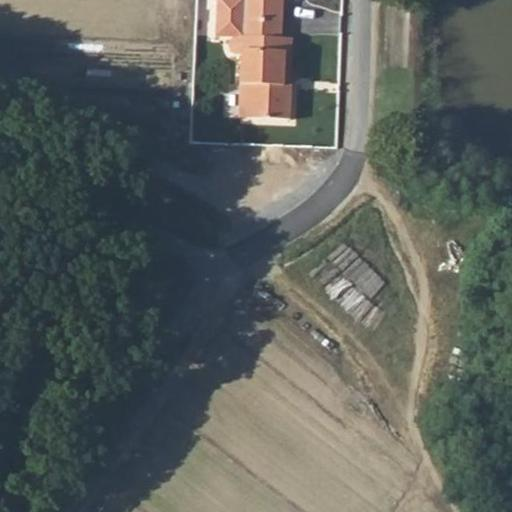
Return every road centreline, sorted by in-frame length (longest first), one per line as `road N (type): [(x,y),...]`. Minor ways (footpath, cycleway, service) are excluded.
road 1 (track): [(465,511),(408,429),(260,260),(73,511)]
road 2 (unclassified): [(226,271),(260,260),(340,203),(362,156),(367,0)]
road 3 (track): [(290,238),(0,73)]
road 4 (unclassified): [(39,511),(226,271)]
road 5 (track): [(408,429),(425,280),(362,156)]
road 6 (residential): [(226,271),(19,142)]
